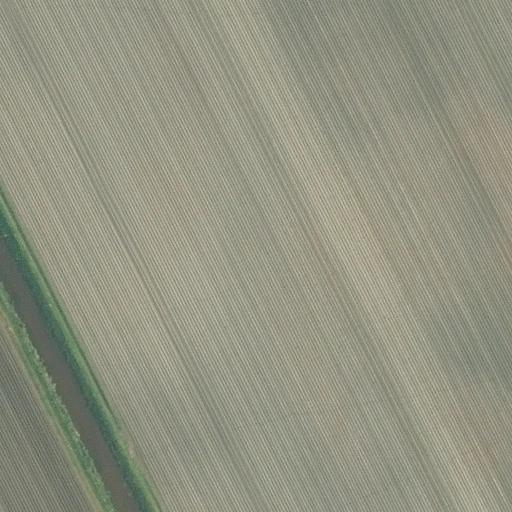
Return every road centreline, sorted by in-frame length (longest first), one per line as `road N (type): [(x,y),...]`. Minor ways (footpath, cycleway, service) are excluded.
road 1 (track): [(0,195),(158,511)]
road 2 (track): [(0,309),(101,511)]
